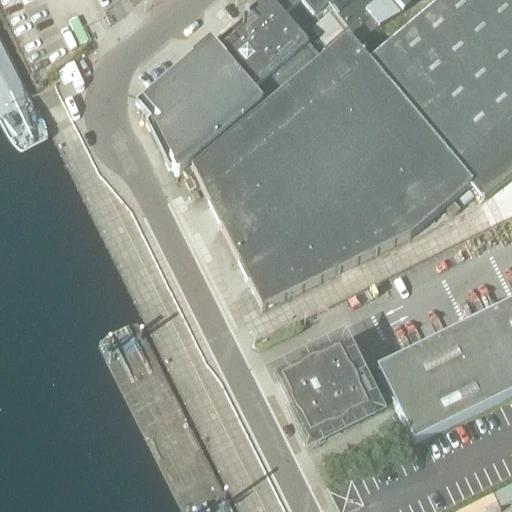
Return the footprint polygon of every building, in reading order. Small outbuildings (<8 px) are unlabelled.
[(153,89),(134,105),(149,122),(145,125),(162,161),(168,172),(171,171),(174,177),(178,177),(182,174),(188,168),(197,161),(262,107),(264,109),(348,39),(352,48),(377,30),(401,14),(402,14),(418,0),(264,0),(267,3),(248,18),(243,18),(242,23),(230,34),(212,49),(209,45),(201,51),(199,49),(188,59),(191,62),(189,64),(159,90),(156,93),(153,89)] [(511,0),(442,0),(361,69),(352,48),(348,39),(264,109),(190,171),(188,168),(182,174),(187,180),(192,175),(261,314),(409,240),(470,188),(482,203),(511,177),(511,0)] [(197,161),(188,168),(190,171),(264,109),(262,107),(197,161)] [(511,304),(376,371),(412,445),(511,396),(511,304)] [(309,443),(365,414),(337,358),(309,372),(307,369),(308,368),(307,367),(306,368),(304,367),(300,369),(300,371),(298,372),(299,373),(299,372),(301,376),(280,386),(309,443)]
